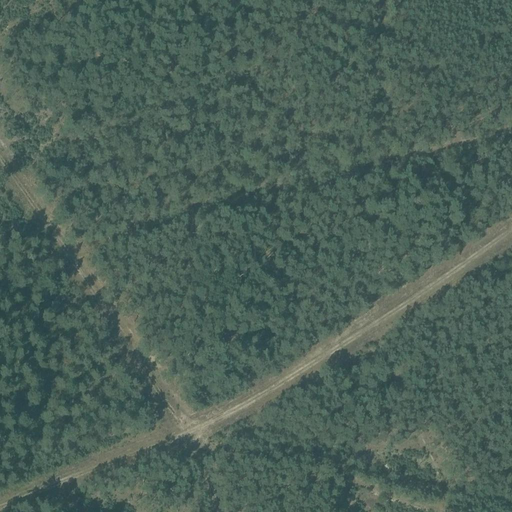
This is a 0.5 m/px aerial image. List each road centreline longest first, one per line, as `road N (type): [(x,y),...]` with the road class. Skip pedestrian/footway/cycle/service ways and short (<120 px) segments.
road 1 (track): [(511,228),(235,411),(0,508)]
road 2 (track): [(214,511),(176,416),(0,156)]
